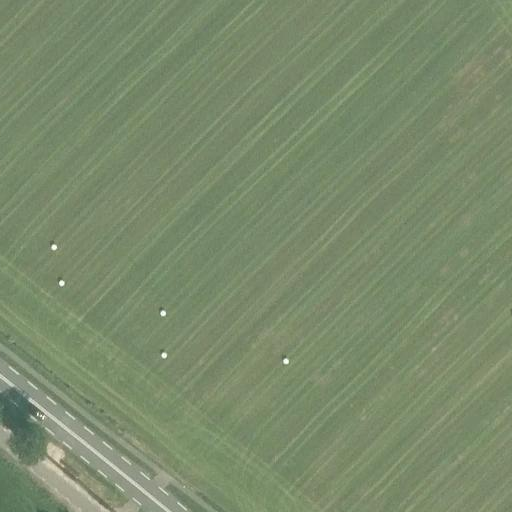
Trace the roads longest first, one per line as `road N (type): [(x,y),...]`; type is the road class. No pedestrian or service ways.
road 1 (primary): [(166,511),(0,378)]
road 2 (unclassified): [(92,511),(0,434)]
